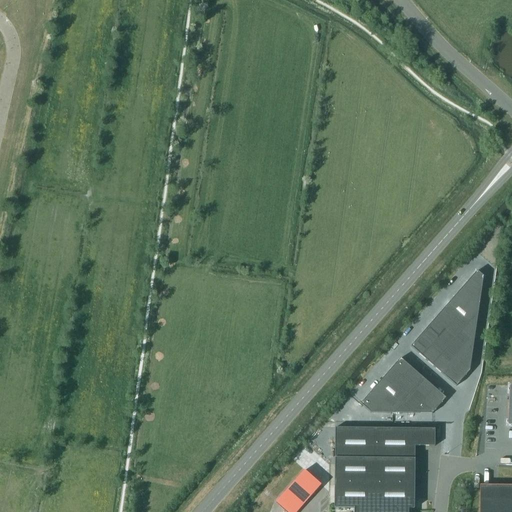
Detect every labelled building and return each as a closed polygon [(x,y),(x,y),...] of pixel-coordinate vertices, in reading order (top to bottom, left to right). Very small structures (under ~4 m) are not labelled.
[(479,271),(413,346),(459,386),(472,371),(467,367),(474,359),(464,351),(477,336),(467,327),(480,312),(475,307),(483,298),(485,276),(479,271)] [(402,359),(362,404),(372,413),(421,414),(427,407),(434,414),(448,399),(402,359)] [(335,458),(334,508),(354,508),(353,511),(408,511),(408,509),(414,509),(415,459),(415,446),(435,446),(435,429),(335,428),(335,458)] [(297,511),(320,486),(303,471),(296,480),(297,481),(278,503),(287,511),(297,511)] [(479,511),(511,511),(511,485),(479,485),(479,511)]
